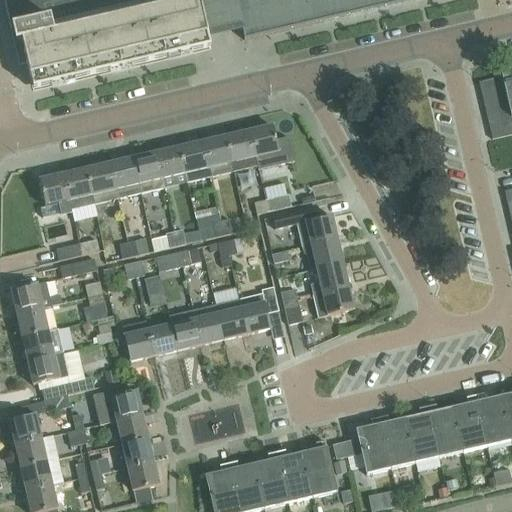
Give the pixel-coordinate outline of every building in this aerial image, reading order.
[(14,23),(58,13),(57,6),(81,0),(7,0),(9,7),(4,8),(8,25),(14,23)] [(32,89),(197,50),(208,48),(196,0),(81,0),(57,6),(58,13),(14,23),(8,25),(9,29),(11,29),(16,50),(23,49),(32,89)] [(233,0),(243,42),(252,40),(425,0),(233,0)] [(506,102),(509,113),(510,119),(511,118),(511,71),(509,72),(508,66),(498,69),(501,79),(503,91),(506,102)] [(479,84),(481,96),(503,91),(501,79),(479,84)] [(481,96),(484,107),(506,102),(503,91),(481,96)] [(484,107),(487,118),(509,113),(506,102),(484,107)] [(487,118),(489,129),(511,124),(510,119),(509,113),(487,118)] [(489,129),(492,141),(511,136),(511,126),(511,124),(489,129)] [(272,128),(248,134),(254,159),(255,159),(278,154),(272,128)] [(248,134),(226,139),(234,174),(257,169),(255,159),(254,159),(248,134)] [(226,139),(202,145),(210,180),(234,174),(226,139)] [(202,145),(179,150),(185,176),(186,185),(210,180),(202,145)] [(179,150),(156,155),(162,181),(185,176),(179,150)] [(156,155),(132,161),(138,186),(140,195),(164,190),(161,181),(162,181),(156,155)] [(132,161),(109,166),(114,192),(115,192),(117,201),(140,195),(138,186),(132,161)] [(109,166),(86,171),(92,197),(94,206),(117,201),(115,192),(114,192),(109,166)] [(69,203),(68,203),(70,212),(94,206),(92,197),(86,171),(63,177),(69,203)] [(45,208),(68,203),(69,203),(63,177),(39,182),(45,208)] [(288,197),(264,203),(267,214),(290,208),(288,197)] [(267,214),(264,203),(253,205),(256,216),(267,214)] [(301,250),(310,248),(310,247),(336,241),(331,217),(304,223),(305,224),(296,226),(301,250)] [(228,221),(220,223),(223,237),(232,236),(228,221)] [(223,237),(220,223),(211,225),(215,239),(223,237)] [(182,232),(174,234),(177,248),(185,246),(182,232)] [(159,237),(162,252),(177,248),(174,234),(159,237)] [(342,264),(336,241),(310,247),(310,248),(301,250),(303,255),(306,258),(310,273),(316,271),(315,270),(342,264)] [(96,242),(79,246),(81,258),(98,254),(96,242)] [(233,242),(225,244),(228,258),(237,256),(233,242)] [(127,245),(131,260),(139,258),(135,243),(127,245)] [(228,258),(225,244),(217,245),(220,260),(228,258)] [(119,247),(122,262),(131,260),(127,245),(119,247)] [(81,258),(79,246),(55,252),(58,263),(81,258)] [(200,250),(179,254),(182,269),(203,265),(200,250)] [(182,269),(179,254),(158,259),(162,274),(182,269)] [(272,257),(274,266),(288,262),(286,254),(272,257)] [(59,269),(62,281),(73,278),(96,273),(94,261),(59,269)] [(140,264),(132,265),(135,280),(144,278),(140,264)] [(310,287),(312,296),(321,294),(321,293),(347,287),(342,264),(315,270),(316,271),(319,285),(310,287)] [(135,280),(132,265),(124,267),(127,282),(135,280)] [(10,293),(16,317),(42,311),(42,310),(52,308),(63,305),(61,299),(56,298),(50,299),(46,285),(36,287),(10,293)] [(347,287),(321,293),(321,294),(312,296),(317,320),(327,318),(353,312),(347,287)] [(261,296),(238,301),(247,336),(270,331),(266,315),(278,312),(272,289),(260,292),(261,296)] [(281,295),(282,302),(297,299),(295,291),(281,295)] [(89,309),(92,308),(103,306),(101,297),(87,300),(89,309)] [(297,299),(282,302),(288,327),(303,324),(297,299)] [(223,342),(247,336),(238,301),(215,307),(223,342)] [(215,307),(192,312),(200,347),(223,342),(215,307)] [(16,317),(21,340),(47,334),(42,311),(16,317)] [(168,318),(170,327),(171,327),(177,353),(200,347),(192,312),(168,318)] [(153,358),(147,332),(145,323),(121,329),(129,364),(153,358)] [(170,327),(147,332),(153,358),(177,353),(171,327),(170,327)] [(21,340),(27,363),(53,357),(62,355),(57,332),(48,334),(47,334),(21,340)] [(96,337),(98,346),(112,342),(110,334),(96,337)] [(53,357),(27,363),(33,387),(68,378),(62,355),(53,357)] [(63,385),(66,397),(66,398),(96,391),(93,378),(63,385)] [(40,391),(43,403),(66,397),(63,385),(40,391)] [(111,400),(116,424),(143,418),(137,393),(111,400)] [(511,396),(500,400),(511,444),(511,396)] [(66,397),(43,403),(46,414),(69,409),(66,398),(66,397)] [(484,397),(475,399),(487,450),(511,444),(500,400),(485,403),(484,397)] [(468,407),(453,411),(463,456),(487,450),(475,399),(467,401),(468,407)] [(436,408),(427,410),(439,461),(463,456),(453,411),(437,414),(436,408)] [(419,419),(405,423),(415,467),(439,461),(427,410),(418,412),(419,419)] [(9,423),(14,447),(41,441),(35,417),(9,423)] [(72,419),(75,432),(75,433),(84,431),(80,417),(72,419)] [(116,424),(122,446),(148,440),(143,418),(116,424)] [(388,420),(379,422),(391,472),(415,467),(405,423),(389,426),(388,420)] [(391,472),(379,422),(370,424),(371,431),(356,434),(366,478),(391,472)] [(75,433),(79,447),(87,445),(84,431),(75,433)] [(70,449),(79,447),(75,433),(75,432),(67,435),(70,449)] [(65,438),(43,447),(47,455),(69,446),(65,438)] [(122,446),(127,471),(154,464),(148,440),(122,446)] [(14,447),(20,470),(46,464),(41,441),(14,447)] [(318,452),(302,456),(312,501),(338,495),(325,444),(316,446),(318,452)] [(334,449),(337,462),(354,458),(351,445),(334,449)] [(285,453),(277,455),(288,506),(312,501),(302,456),(287,460),(285,453)] [(269,464),(254,468),(264,511),(265,511),(288,506),(277,455),(268,458),(269,464)] [(89,463),(93,479),(101,477),(97,462),(89,463)] [(20,470),(25,494),(51,488),(46,464),(20,470)] [(154,464),(127,471),(133,494),(159,488),(154,464)] [(75,467),(78,482),(86,480),(83,465),(75,467)] [(237,465),(229,467),(239,511),(264,511),(254,468),(239,471),(237,465)] [(239,511),(229,467),(220,469),(221,476),(205,480),(212,511),(239,511)] [(101,477),(93,479),(96,492),(104,490),(101,477)] [(86,480),(78,482),(81,496),(90,494),(86,480)] [(51,488),(25,494),(29,511),(55,511),(57,511),(51,488)]
